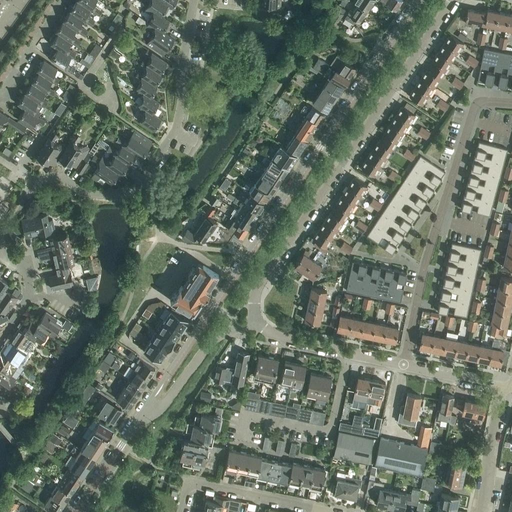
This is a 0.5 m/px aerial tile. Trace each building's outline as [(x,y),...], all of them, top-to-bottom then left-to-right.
[(83,20),(83,21),(91,26),(95,21),(89,17),(92,12),(92,11),(77,0),(77,1),(73,7),(70,5),(67,10),(69,12),(70,11),(83,20)] [(92,11),(92,12),(98,16),(102,11),(93,5),(96,0),(75,0),(77,1),(77,0),(92,11)] [(151,0),(152,0),(147,6),(163,17),(164,17),(170,7),(160,0),(151,0)] [(160,0),(170,7),(174,10),(177,5),(174,3),(176,0),(160,0)] [(354,0),(353,2),(357,5),(367,11),(374,0),(354,0)] [(379,0),(396,11),(402,1),(401,0),(379,0)] [(360,23),(367,11),(357,5),(353,12),(350,10),(344,18),(353,24),(356,21),(360,23)] [(146,21),(149,23),(165,33),(172,22),(164,17),(163,17),(147,6),(145,11),(151,15),(146,21)] [(465,21),(484,25),(486,13),(467,9),(465,21)] [(288,12),(283,16),(286,20),(295,15),(295,10),(288,10),(288,12)] [(486,13),(484,25),(495,27),(498,12),(487,10),(486,13)] [(63,21),(85,36),(88,31),(79,26),(83,21),(83,20),(70,11),(69,12),(66,17),(63,15),(60,20),(63,22),(63,21)] [(336,11),(328,26),(333,29),(335,28),(338,30),(341,25),(338,22),(342,15),(336,11)] [(498,12),(495,27),(505,29),(509,15),(498,12)] [(71,42),(71,43),(77,47),(81,42),(72,36),(76,31),(84,37),(85,36),(63,21),(63,22),(59,27),(56,26),(53,30),(55,32),(71,42)] [(155,32),(147,44),(163,56),(171,44),(174,46),(177,41),(165,33),(149,23),(146,27),(155,32)] [(48,42),(55,47),(71,57),(70,58),(72,59),(76,54),(67,48),(71,43),(71,42),(55,32),(48,42)] [(450,35),(444,44),(457,53),(464,44),(450,35)] [(444,44),(438,53),(452,61),(457,53),(444,44)] [(48,57),(72,74),(76,69),(67,63),(70,58),(71,57),(55,47),(48,57)] [(477,81),(492,84),(499,51),(484,48),(480,67),(477,81)] [(93,49),(89,53),(95,57),(98,53),(93,49)] [(150,58),(147,63),(160,73),(164,67),(167,69),(170,64),(147,49),(144,54),(150,58)] [(114,50),(111,54),(117,59),(120,54),(114,50)] [(511,54),(499,51),(492,84),(506,87),(511,54)] [(434,62),(431,66),(443,74),(452,61),(438,53),(432,61),(434,62)] [(467,59),(476,65),(479,61),(469,55),(467,59)] [(318,58),(313,67),(329,77),(330,77),(344,86),(356,69),(341,59),(334,69),(318,58)] [(465,62),(474,68),(476,65),(467,59),(465,62)] [(34,69),(38,73),(51,82),(56,85),(60,80),(53,75),(57,69),(44,60),(40,67),(37,65),(34,69)] [(146,70),(142,75),(155,85),(159,79),(162,81),(165,76),(160,73),(147,63),(143,60),(139,66),(146,70)] [(303,61),(298,69),(303,73),(309,65),(303,61)] [(427,69),(421,78),(434,88),(443,74),(431,66),(429,71),(427,69)] [(77,71),(74,75),(81,80),(84,76),(77,71)] [(136,89),(138,91),(150,97),(154,91),(157,92),(160,88),(155,85),(142,75),(138,72),(134,78),(141,82),(136,89)] [(31,83),(44,92),(51,97),(55,91),(48,87),(51,82),(38,73),(35,78),(32,76),(28,81),(31,83)] [(329,77),(323,85),(325,87),(333,92),(338,95),(343,87),(329,77)] [(453,80),(462,86),(464,83),(455,77),(453,80)] [(415,87),(427,97),(434,88),(421,78),(415,87)] [(451,83),(460,89),(462,86),(453,80),(451,83)] [(24,94),(38,103),(44,107),(48,102),(41,97),(44,92),(31,83),(28,89),(25,87),(21,92),(24,94)] [(70,84),(66,89),(73,94),(77,88),(70,84)] [(327,112),(332,103),(338,95),(333,92),(325,87),(323,85),(312,102),(327,112)] [(422,105),(427,97),(415,87),(409,96),(422,105)] [(64,94),(63,96),(70,101),(74,95),(66,91),(64,94)] [(140,107),(152,113),(156,107),(158,109),(162,104),(150,97),(138,91),(136,94),(142,99),(138,105),(140,107)] [(20,106),(21,106),(38,116),(41,112),(34,108),(38,103),(24,94),(21,99),(18,97),(15,102),(20,106)] [(438,102),(447,108),(449,105),(440,99),(438,102)] [(436,105),(445,111),(447,108),(438,102),(436,105)] [(397,114),(410,123),(416,115),(402,106),(397,114)] [(164,121),(152,113),(140,107),(138,111),(145,115),(140,121),(156,132),(164,121)] [(307,117),(318,124),(324,115),(311,107),(306,116),(307,117)] [(25,109),(18,119),(20,120),(25,124),(31,128),(35,123),(41,127),(45,121),(38,116),(25,109)] [(0,134),(2,132),(0,126),(3,120),(23,134),(27,128),(19,122),(17,123),(0,111),(0,134)] [(397,114),(390,123),(404,132),(410,123),(397,114)] [(307,117),(295,134),(307,142),(318,124),(307,117)] [(386,133),(383,138),(395,146),(404,132),(390,123),(384,132),(386,133)] [(421,127),(419,129),(429,135),(430,133),(421,127)] [(115,141),(122,146),(122,145),(144,159),(146,155),(144,154),(152,142),(135,130),(128,142),(119,136),(115,141)] [(417,134),(426,139),(428,136),(419,130),(417,134)] [(53,132),(37,156),(35,159),(39,162),(41,160),(48,165),(49,163),(54,166),(57,162),(67,147),(66,147),(62,144),(56,146),(52,143),(58,135),(53,132)] [(57,162),(62,165),(63,162),(70,167),(72,165),(77,169),(83,160),(84,160),(89,152),(91,149),(86,146),(79,148),(75,145),(80,137),(75,133),(66,147),(67,147),(57,162)] [(298,155),(307,142),(295,134),(286,147),(298,155)] [(251,138),(248,143),(254,146),(257,142),(251,138)] [(378,141),(373,149),(386,159),(395,146),(383,138),(380,142),(378,141)] [(475,156),(504,164),(508,149),(479,141),(479,142),(475,156)] [(106,150),(115,156),(115,155),(131,166),(137,156),(143,160),(144,159),(122,145),(122,146),(118,151),(109,145),(106,150)] [(271,158),(272,159),(288,170),(297,157),(279,145),(271,158)] [(6,147),(2,152),(8,156),(12,151),(6,147)] [(373,149),(366,159),(380,167),(386,159),(373,149)] [(404,152),(413,158),(416,155),(407,149),(404,152)] [(239,157),(244,160),(248,155),(247,155),(243,152),(239,157)] [(411,161),(413,158),(404,152),(402,155),(411,161)] [(118,179),(121,175),(121,174),(100,160),(100,159),(94,155),(90,160),(99,166),(91,178),(97,181),(100,176),(112,184),(116,178),(118,179)] [(121,174),(121,175),(123,177),(131,166),(115,155),(115,156),(111,161),(103,155),(100,159),(100,160),(121,174)] [(420,155),(412,168),(436,184),(445,171),(420,155)] [(475,156),(471,169),(500,177),(504,164),(475,156)] [(266,168),(283,178),(288,170),(272,159),(266,168)] [(384,170),(380,167),(366,159),(361,167),(378,179),(384,170)] [(77,169),(76,171),(81,174),(89,163),(84,160),(83,160),(77,169)] [(260,177),(277,187),(283,178),(266,168),(260,177)] [(412,168),(404,179),(429,195),(436,184),(412,168)] [(471,169),(468,182),(497,190),(500,177),(471,169)] [(390,174),(399,180),(401,176),(392,170),(390,174)] [(387,177),(396,183),(399,180),(390,174),(387,177)] [(255,184),(272,195),(277,187),(260,177),(255,184)] [(354,177),(348,186),(362,195),(367,186),(354,177)] [(404,179),(397,190),(421,207),(429,195),(404,179)] [(468,182),(464,195),(493,203),(497,190),(468,182)] [(272,195),(255,184),(249,192),(266,203),(272,195)] [(348,186),(342,195),(356,204),(362,195),(348,186)] [(397,190),(389,202),(414,218),(421,207),(397,190)] [(240,207),(237,211),(254,222),(260,213),(244,203),(229,193),(226,197),(240,207)] [(502,212),(505,202),(506,203),(507,196),(499,194),(498,201),(496,210),(502,212)] [(213,195),(209,202),(215,206),(219,199),(213,195)] [(244,203),(260,213),(265,205),(250,195),(244,203)] [(338,205),(335,209),(347,217),(355,205),(356,204),(342,195),(342,196),(336,204),(338,205)] [(461,208),(470,211),(470,210),(472,204),(478,206),(477,212),(476,213),(490,216),(493,203),(464,195),(461,208)] [(371,202),(380,208),(382,204),(373,198),(371,202)] [(369,205),(378,211),(380,208),(371,202),(369,205)] [(389,202),(382,213),(406,229),(414,218),(389,202)] [(210,206),(205,213),(210,217),(215,210),(210,206)] [(233,221),(248,230),(254,222),(237,211),(234,208),(231,213),(232,214),(230,218),(233,221)] [(331,212),(325,221),(338,230),(347,217),(335,209),(332,213),(331,212)] [(197,242),(199,238),(203,241),(210,232),(212,234),(218,225),(215,224),(216,222),(203,213),(196,223),(198,224),(193,233),(187,229),(181,237),(188,241),(197,242)] [(382,213),(374,224),(399,241),(406,229),(382,213)] [(23,223),(26,237),(26,238),(55,231),(53,220),(48,221),(47,214),(28,218),(29,222),(23,223)] [(356,223),(365,230),(368,226),(358,220),(356,223)] [(243,239),(248,230),(233,221),(228,229),(243,239)] [(324,222),(319,230),(332,239),(337,231),(338,231),(338,230),(325,221),(324,222)] [(363,233),(365,230),(356,223),(354,227),(363,233)] [(374,224),(367,236),(378,243),(382,237),(388,241),(384,246),(384,247),(392,252),(399,241),(374,224)] [(318,231),(313,238),(316,240),(323,245),(326,247),(332,239),(319,230),(318,231)] [(10,231),(6,237),(16,245),(21,239),(10,231)] [(47,248),(48,254),(71,248),(68,234),(48,239),(50,247),(47,248)] [(313,244),(313,245),(320,249),(322,245),(323,245),(316,240),(316,241),(313,244)] [(342,245),(351,251),(353,248),(344,242),(342,245)] [(449,257),(478,264),(481,249),(452,243),(449,257)] [(322,245),(320,249),(326,253),(329,249),(326,247),(323,245),(322,245)] [(339,249),(348,255),(351,251),(342,245),(339,249)] [(53,258),(55,266),(68,263),(68,264),(75,262),(71,248),(48,254),(49,259),(53,258)] [(294,266),(304,273),(313,260),(308,256),(310,253),(305,250),(294,266)] [(485,250),(483,256),(491,258),(493,252),(485,250)] [(511,269),(511,256),(505,255),(503,267),(511,269)] [(449,257),(446,271),(475,277),(478,264),(449,257)] [(313,260),(304,273),(313,279),(314,278),(318,280),(326,268),(313,260)] [(346,291),(361,294),(367,265),(352,261),(346,291)] [(181,284),(170,300),(192,315),(202,299),(204,300),(210,292),(208,291),(219,275),(203,264),(202,265),(198,262),(183,285),(181,284)] [(68,264),(68,263),(55,266),(57,275),(49,277),(52,289),(73,284),(68,264)] [(367,265),(361,294),(374,297),(380,267),(367,265)] [(380,267),(374,297),(387,299),(394,270),(380,267)] [(387,299),(401,302),(407,273),(394,270),(387,299)] [(446,271),(443,284),(472,290),(475,277),(446,271)] [(511,278),(501,277),(498,289),(511,292),(511,278)] [(443,284),(440,297),(469,304),(472,290),(443,284)] [(334,304),(340,306),(342,298),(344,288),(338,287),(336,296),(334,304)] [(312,288),(309,300),(324,302),(326,291),(312,288)] [(0,309),(5,313),(8,309),(10,310),(18,298),(4,289),(0,294),(0,309)] [(511,292),(498,289),(496,300),(511,303),(511,299),(511,292)] [(437,310),(437,311),(447,313),(447,312),(448,305),(455,307),(454,314),(453,314),(467,317),(469,304),(440,297),(437,310)] [(309,300),(307,310),(322,314),(324,302),(309,300)] [(496,300),(493,312),(509,315),(511,303),(496,300)] [(149,305),(146,308),(152,312),(152,313),(157,306),(152,303),(151,304),(149,305)] [(169,307),(162,317),(179,329),(186,319),(169,307)] [(142,313),(142,314),(148,318),(152,313),(152,312),(146,308),(142,313)] [(319,324),(322,314),(307,310),(305,321),(319,324)] [(47,333),(53,337),(62,323),(61,323),(62,322),(57,319),(57,320),(46,312),(37,325),(31,321),(31,322),(37,326),(47,333)] [(493,312),(491,323),(506,327),(509,315),(493,312)] [(352,318),(349,333),(361,336),(364,320),(357,319),(357,315),(353,314),(352,318)] [(340,315),(337,331),(349,333),(352,318),(340,315)] [(160,316),(154,325),(173,338),(179,329),(162,317),(160,316)] [(62,326),(68,330),(72,324),(67,320),(62,326)] [(364,320),(361,336),(372,338),(375,323),(364,320)] [(35,340),(40,344),(47,334),(52,338),(53,337),(47,333),(37,326),(31,322),(27,328),(21,325),(19,328),(19,329),(23,331),(24,332),(24,333),(34,340),(35,340)] [(136,323),(133,328),(138,332),(142,326),(136,323)] [(375,323),(372,338),(383,341),(387,325),(375,323)] [(154,325),(147,334),(149,336),(166,348),(173,338),(154,325)] [(387,325),(383,341),(395,343),(398,328),(387,325)] [(498,334),(499,335),(506,336),(507,330),(493,326),(492,331),(498,332),(498,334)] [(7,338),(27,352),(34,341),(40,345),(40,344),(35,340),(34,340),(24,333),(24,332),(23,331),(19,329),(19,328),(13,336),(10,334),(7,338)] [(133,328),(129,333),(135,337),(138,332),(133,328)] [(419,348),(430,351),(433,335),(422,333),(419,348)] [(433,335),(430,351),(441,353),(445,337),(433,335)] [(149,336),(142,347),(159,358),(166,348),(149,336)] [(445,337),(441,353),(453,355),(456,340),(445,337)] [(7,346),(2,353),(18,363),(18,364),(27,352),(7,338),(4,344),(7,346)] [(456,340),(453,355),(465,358),(467,342),(456,340)] [(492,347),(488,363),(501,366),(501,364),(507,365),(510,352),(504,351),(504,350),(499,349),(500,343),(493,341),(492,347)] [(467,342),(465,358),(476,360),(479,345),(467,342)] [(479,345),(476,360),(488,363),(492,347),(479,345)] [(223,383),(224,380),(242,384),(243,378),(248,353),(239,351),(235,370),(226,368),(216,366),(215,373),(213,381),(223,383)] [(0,368),(10,375),(11,375),(18,364),(18,363),(2,353),(0,355),(0,368)] [(253,380),(263,382),(268,357),(258,355),(253,380)] [(268,357),(263,382),(273,384),(278,359),(268,357)] [(137,365),(134,369),(149,379),(155,370),(138,359),(135,363),(137,365)] [(115,361),(111,366),(117,370),(120,365),(115,361)] [(280,385),(290,387),(295,363),(285,361),(280,383),(281,383),(280,385)] [(295,363),(290,387),(300,389),(300,387),(301,387),(305,365),(295,363)] [(7,392),(16,380),(16,379),(11,375),(10,375),(0,368),(0,388),(1,390),(2,388),(7,392)] [(128,379),(143,389),(149,379),(134,369),(128,379)] [(306,397),(316,399),(321,375),(311,373),(306,397)] [(321,375),(316,399),(326,401),(326,399),(327,399),(331,377),(321,375)] [(353,400),(360,401),(366,403),(368,395),(371,380),(358,377),(353,400)] [(124,386),(138,395),(143,389),(128,379),(129,380),(124,386)] [(371,380),(368,395),(366,403),(380,406),(385,383),(371,380)] [(88,383),(83,391),(90,396),(95,388),(88,383)] [(26,386),(23,391),(28,395),(32,390),(26,386)] [(120,392),(134,402),(138,395),(124,386),(120,392)] [(201,391),(199,401),(210,403),(211,393),(201,391)] [(129,408),(134,402),(120,392),(116,399),(129,408)] [(400,413),(398,421),(415,424),(416,417),(420,396),(421,396),(421,395),(407,393),(404,406),(401,405),(401,407),(400,413)] [(443,394),(440,412),(446,413),(444,423),(448,424),(450,415),(454,396),(443,394)] [(253,398),(250,410),(257,411),(260,399),(259,399),(258,399),(253,398)] [(260,399),(257,411),(264,413),(266,401),(265,401),(261,400),(261,399),(260,399)] [(461,414),(475,417),(475,421),(482,422),(483,418),(485,404),(465,400),(465,401),(457,400),(456,407),(463,408),(461,414)] [(113,423),(121,410),(106,401),(98,414),(113,423)] [(279,404),(277,415),(278,416),(284,417),(286,405),(286,404),(286,405),(280,404),(279,404)] [(286,405),(284,417),(290,418),(291,418),(293,407),(293,406),(287,405),(286,405)] [(204,464),(207,452),(207,451),(224,454),(225,449),(208,445),(211,428),(217,429),(222,408),(216,407),(214,416),(201,413),(200,416),(195,415),(193,424),(187,423),(186,431),(191,432),(190,436),(191,436),(190,441),(184,440),(175,438),(173,444),(182,446),(179,459),(183,459),(182,465),(199,469),(200,463),(204,464)] [(307,409),(304,421),(305,421),(311,422),(311,423),(314,410),(313,410),(313,411),(307,410),(307,409)] [(314,410),(311,423),(317,424),(320,412),(314,411),(314,410)] [(65,420),(72,424),(75,418),(69,415),(65,420)] [(364,428),(363,434),(377,437),(378,432),(380,421),(369,419),(368,424),(365,423),(365,427),(364,428)] [(99,422),(92,432),(107,441),(114,431),(99,422)] [(352,425),(351,432),(363,434),(364,428),(365,427),(362,426),(359,426),(358,425),(352,424),(352,425)] [(59,431),(67,436),(71,430),(63,425),(59,431)] [(430,432),(423,430),(421,439),(428,440),(430,432)] [(333,456),(372,465),(378,440),(374,439),(339,431),(333,456)] [(87,440),(101,450),(107,441),(92,432),(87,440)] [(55,433),(50,441),(58,445),(58,446),(63,438),(55,433)] [(381,438),(374,466),(421,476),(427,448),(381,438)] [(49,440),(43,448),(52,454),(58,445),(50,441),(49,440)] [(81,449),(95,458),(101,450),(87,440),(81,449)] [(442,449),(432,447),(431,453),(441,455),(442,449)] [(75,458),(89,468),(95,458),(81,449),(75,458)] [(229,449),(225,468),(236,470),(240,452),(229,449)] [(49,455),(44,452),(39,460),(44,463),(49,455)] [(240,452),(236,470),(247,472),(251,454),(240,452)] [(251,454),(247,472),(257,475),(261,458),(262,456),(251,454)] [(69,467),(83,477),(89,468),(75,458),(69,467)] [(261,458),(257,475),(257,476),(267,479),(271,460),(261,458)] [(271,460),(267,479),(278,481),(282,463),(271,460)] [(449,460),(444,482),(461,486),(466,464),(449,460)] [(282,463),(278,481),(289,483),(289,481),(292,465),(282,463)] [(289,481),(300,484),(304,465),(292,463),(292,465),(289,481)] [(304,465),(300,484),(310,486),(314,468),(304,465)] [(63,476),(77,486),(83,477),(69,467),(63,476)] [(314,468),(310,486),(321,488),(325,470),(314,468)] [(35,483),(39,477),(30,471),(26,477),(35,483)] [(334,485),(332,495),(343,497),(344,496),(356,498),(358,489),(359,490),(361,479),(352,477),(346,476),(347,474),(337,472),(336,478),(337,479),(336,485),(334,485)] [(57,485),(71,495),(77,486),(63,476),(57,485)] [(423,476),(422,482),(435,484),(436,479),(423,476)] [(27,480),(21,488),(28,492),(34,484),(27,480)] [(376,504),(389,507),(393,490),(383,488),(384,483),(369,480),(366,495),(378,497),(376,504)] [(433,491),(435,484),(422,482),(421,489),(433,491)] [(51,494),(65,504),(71,495),(57,485),(51,494)] [(393,490),(389,507),(403,510),(405,502),(409,503),(409,504),(417,505),(417,506),(418,502),(420,491),(413,489),(411,494),(406,493),(393,490)] [(56,511),(59,511),(65,504),(51,494),(45,504),(56,511)] [(441,494),(438,506),(456,510),(457,505),(459,505),(460,498),(441,494)] [(19,499),(14,495),(10,501),(15,505),(19,499)] [(206,501),(203,511),(221,511),(223,507),(227,508),(226,509),(239,511),(241,502),(214,496),(212,502),(206,501)] [(422,511),(424,503),(418,502),(417,506),(417,505),(415,511),(422,511)]
